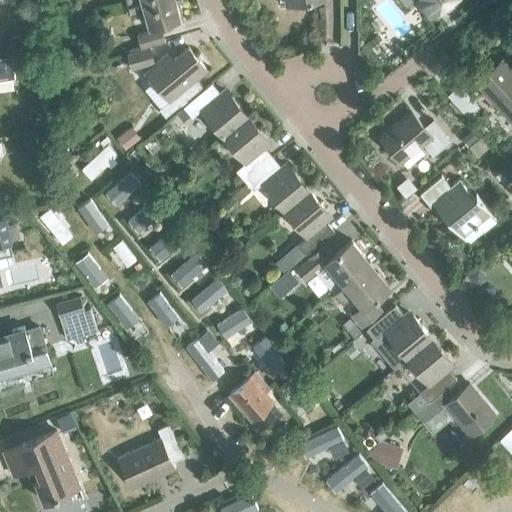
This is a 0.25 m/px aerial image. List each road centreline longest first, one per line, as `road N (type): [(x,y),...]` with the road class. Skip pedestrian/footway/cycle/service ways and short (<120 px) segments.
road 1 (residential): [(511,352),(482,339),(321,135)]
road 2 (residential): [(371,96),(350,65),(325,55),(272,76)]
